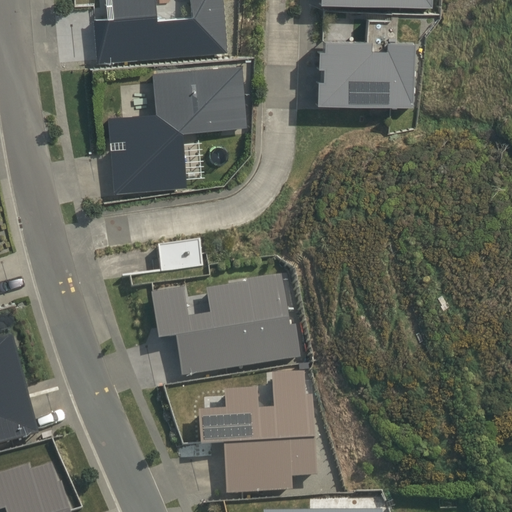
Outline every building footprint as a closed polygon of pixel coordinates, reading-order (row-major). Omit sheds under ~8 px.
[(91,17),(94,65),(228,53),(222,0),(188,0),(190,16),(154,19),(152,0),(101,0),(103,16),(91,17)] [(414,107),(417,44),(398,43),(398,41),(389,40),(389,51),(374,50),(374,42),(326,40),(326,50),(321,50),(321,67),(325,67),(325,80),(319,80),(319,104),(414,107)] [(246,127),(241,65),(151,72),(153,113),(106,117),(112,195),(185,187),(181,132),(246,127)] [(173,338),(180,378),(301,360),(295,326),(289,327),(281,275),(245,281),(246,284),(205,290),(209,316),(186,319),(181,290),(149,295),(156,341),(173,338)] [(10,336),(0,338),(0,443),(36,434),(10,336)] [(198,447),(221,445),(224,496),(291,492),(290,479),(315,477),(310,397),(304,397),(303,373),(269,375),(271,409),(256,410),(255,389),(221,391),(222,410),(196,412),(198,447)] [(26,466),(0,473),(0,510),(3,510),(3,511),(67,511),(58,483),(55,484),(49,465),(28,471),(26,466)]
